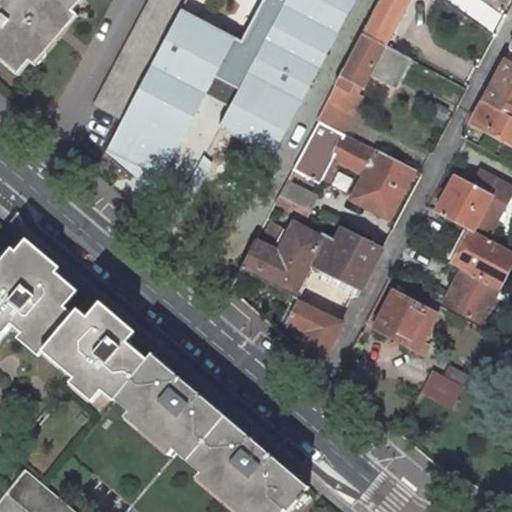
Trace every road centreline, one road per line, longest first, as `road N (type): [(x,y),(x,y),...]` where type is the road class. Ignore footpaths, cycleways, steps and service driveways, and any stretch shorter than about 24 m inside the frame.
road 1 (residential): [(300,422),(511,30)]
road 2 (tertiary): [(0,168),(300,422)]
road 3 (tertiary): [(300,422),(406,511)]
